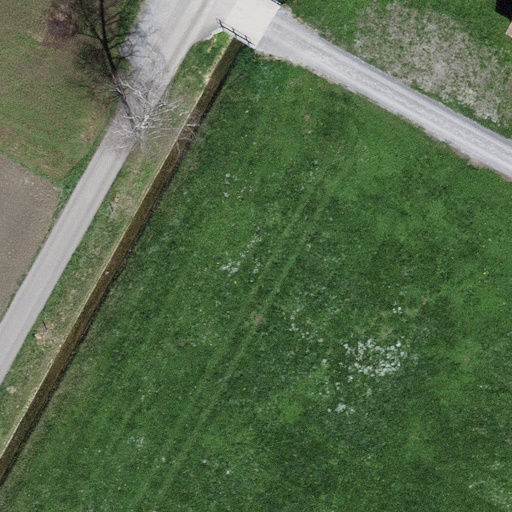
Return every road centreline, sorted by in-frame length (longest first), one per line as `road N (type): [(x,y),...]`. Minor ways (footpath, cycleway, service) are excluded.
road 1 (track): [(0,361),(198,0)]
road 2 (track): [(220,0),(511,160)]
